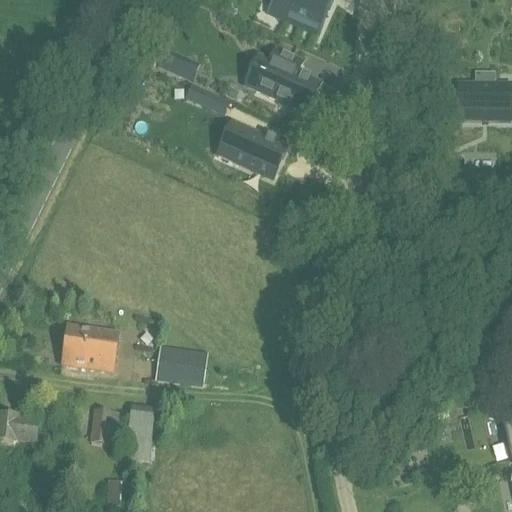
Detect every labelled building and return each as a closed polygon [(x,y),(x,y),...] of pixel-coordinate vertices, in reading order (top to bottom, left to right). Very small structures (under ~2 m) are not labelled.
[(279,0),(281,1),(277,12),(319,30),(327,11),(328,11),(333,1),(329,0),(279,0)] [(174,77),(182,60),(165,52),(157,69),(174,77)] [(268,63),(255,93),(276,102),(275,103),(277,104),(277,103),(289,108),(289,109),(290,110),(290,109),(305,116),(312,101),(313,101),(318,89),(318,88),(319,86),(309,81),(310,80),(309,80),(308,81),(302,78),(303,77),(302,77),(301,78),(296,75),(296,74),(297,74),(300,66),(300,64),(276,54),(272,65),(268,63)] [(458,87),(458,123),(510,123),(510,110),(511,110),(511,90),(511,87),(494,87),(474,87),(458,87)] [(208,96),(202,110),(223,119),(229,106),(208,96)] [(237,150),(232,163),(273,182),(283,160),(288,151),(281,148),(275,146),(277,143),(276,142),(274,145),(267,142),(268,139),(267,139),(266,142),(232,126),(224,144),(237,150)] [(112,377),(118,336),(68,329),(62,369),(112,377)] [(154,385),(203,391),(208,357),(160,350),(154,385)] [(290,384),(285,397),(300,404),(306,391),(290,384)] [(130,417),(94,412),(90,446),(126,451),(125,466),(150,467),(155,412),(130,408),(130,417)] [(0,417),(0,444),(15,447),(15,443),(35,446),(38,425),(18,423),(19,419),(0,417)] [(498,466),(499,467),(511,464),(511,430),(505,432),(504,428),(502,428),(510,464),(498,466)]
